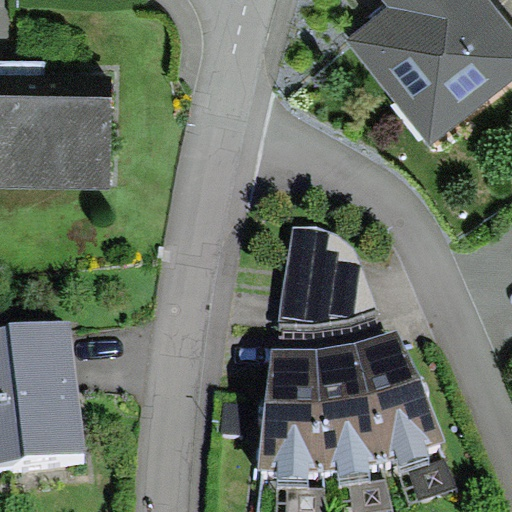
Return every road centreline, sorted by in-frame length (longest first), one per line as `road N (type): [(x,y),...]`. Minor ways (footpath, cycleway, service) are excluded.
road 1 (residential): [(511,467),(422,239),(335,162),(217,127)]
road 2 (residential): [(167,511),(174,398),(217,127)]
road 3 (residential): [(217,127),(245,0)]
